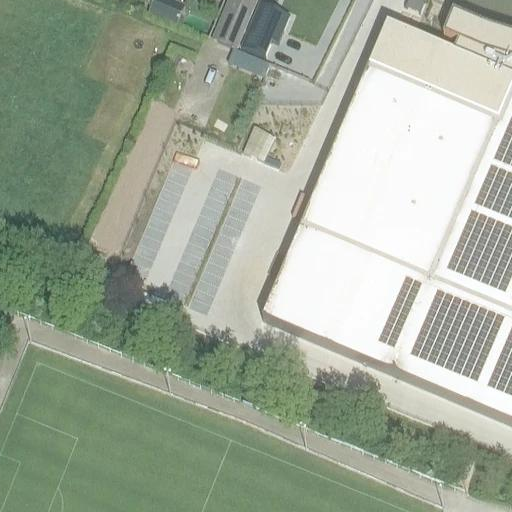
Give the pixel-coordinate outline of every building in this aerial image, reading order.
[(238,54),(238,53),(249,28),(248,28),(258,0),(228,0),(212,41),(211,44),(238,54)] [(148,16),(159,20),(163,9),(153,5),(148,16)] [(259,6),(240,50),(264,60),(271,43),(278,46),(289,19),(259,6)] [(387,28),(262,324),(511,430),(511,39),(489,32),(453,17),(443,40),(458,46),(453,56),(387,28)] [(280,164),(266,158),(263,164),(278,170),(280,164)]
